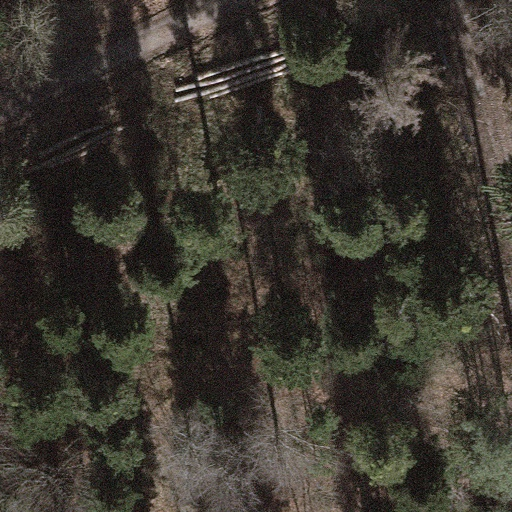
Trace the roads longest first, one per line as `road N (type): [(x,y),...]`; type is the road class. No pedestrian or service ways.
road 1 (track): [(0,111),(225,0)]
road 2 (track): [(511,229),(449,0)]
